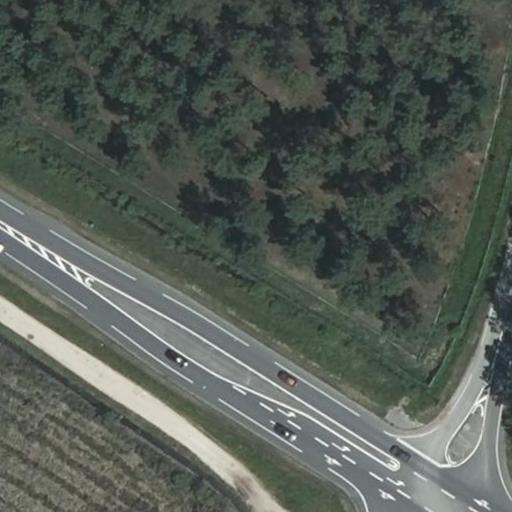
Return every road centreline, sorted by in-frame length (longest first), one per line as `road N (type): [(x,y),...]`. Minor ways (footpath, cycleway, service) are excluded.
road 1 (primary): [(467,506),(0,213)]
road 2 (track): [(264,511),(251,489),(0,311)]
road 3 (tertiary): [(511,309),(467,506)]
